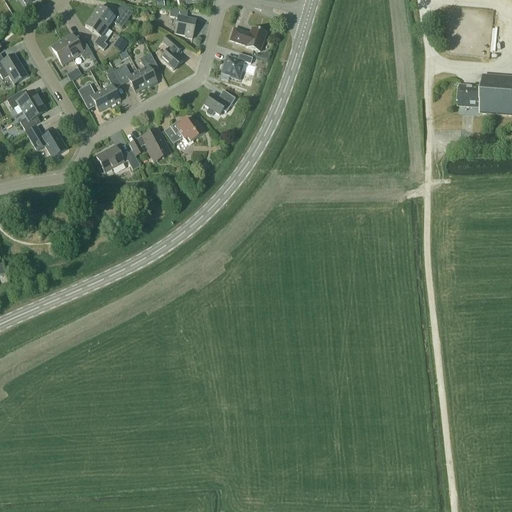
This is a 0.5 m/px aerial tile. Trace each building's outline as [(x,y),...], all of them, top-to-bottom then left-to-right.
[(99,8),(92,18),(108,29),(112,23),(122,29),(129,19),(117,11),(113,18),(99,8)] [(192,40),(196,21),(186,19),(188,12),(171,10),(169,18),(177,19),(174,35),(185,37),(185,38),(192,40)] [(103,35),(108,29),(92,18),(85,28),(99,37),(94,44),(104,51),(107,46),(104,44),(108,39),(103,35)] [(234,30),(230,42),(246,47),(245,48),(260,53),(266,34),(252,29),(250,35),(234,30)] [(72,35),(61,42),(72,60),(80,55),(84,61),(93,56),(85,43),(79,46),(72,35)] [(182,50),(176,45),(167,37),(162,43),(169,49),(160,59),(173,71),(182,61),(176,56),(182,50)] [(121,38),(116,47),(125,52),(130,43),(121,38)] [(72,60),(61,42),(51,48),(62,67),(72,60)] [(144,69),(137,73),(146,88),(147,88),(149,89),(157,84),(151,73),(158,69),(150,54),(139,60),(144,69)] [(1,63),(0,61),(0,76),(3,81),(9,77),(14,86),(27,77),(14,55),(1,63)] [(250,65),(252,59),(239,55),(237,61),(227,57),(221,74),(230,77),(230,78),(239,81),(242,72),(241,72),(244,63),(250,65)] [(146,88),(137,73),(130,76),(125,66),(114,72),(122,86),(129,82),(135,94),(146,88)] [(77,69),(66,76),(70,83),(81,76),(77,69)] [(111,86),(101,92),(109,108),(120,102),(114,90),(121,86),(113,72),(106,76),(111,86)] [(511,117),(511,78),(482,76),(481,87),(470,86),(470,87),(458,86),(456,106),(478,107),(478,114),(511,117)] [(99,113),(109,108),(101,92),(95,95),(89,85),(78,92),(85,106),(93,102),(99,113)] [(19,106),(23,113),(40,102),(34,92),(25,97),(22,92),(6,101),(12,111),(19,106)] [(211,95),(204,106),(208,109),(206,113),(206,115),(209,117),(212,117),(214,113),(219,116),(222,111),(226,114),(235,100),(223,92),(218,99),(211,95)] [(40,102),(23,113),(26,119),(19,123),(25,132),(40,123),(37,118),(46,113),(40,102)] [(182,123),(180,121),(164,132),(173,145),(182,139),(187,146),(205,134),(196,121),(189,126),(185,120),(182,123)] [(52,159),(67,151),(55,131),(42,138),(36,128),(26,134),(37,152),(45,147),(52,159)] [(153,160),(168,152),(157,131),(130,145),(136,156),(142,153),(139,148),(145,145),(149,152),(147,153),(151,160),(152,159),(153,160)] [(140,167),(135,158),(132,152),(121,158),(115,147),(96,157),(105,174),(127,162),(132,172),(140,167)]
